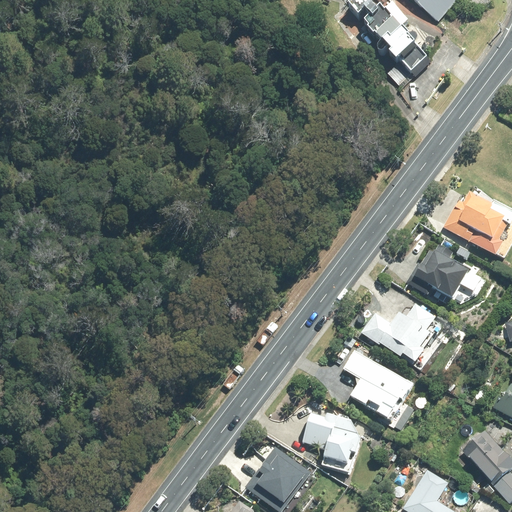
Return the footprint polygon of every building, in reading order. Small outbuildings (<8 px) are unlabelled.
[(352,0),(347,4),(361,20),(367,13),(374,20),(368,26),(372,31),(370,33),(376,39),(378,38),(394,56),(392,58),(400,66),(389,76),(400,88),(412,76),(413,77),(429,61),(411,42),(413,40),(406,33),(404,35),(402,32),(411,25),(391,4),(380,16),(374,9),(381,2),(379,0),(352,0)] [(411,0),(439,25),(461,2),(458,0),(411,0)] [(469,0),(464,6),(472,15),(486,0),(469,0)] [(499,248),(511,224),(511,223),(494,213),(497,207),(470,193),(464,205),(461,203),(457,210),(455,210),(444,230),(466,242),(471,233),(499,248)] [(436,256),(430,252),(407,286),(418,293),(421,288),(455,311),(460,303),(465,307),(473,295),(477,298),(486,284),(453,262),(456,258),(441,248),(436,256)] [(416,366),(414,367),(423,373),(444,343),(440,340),(446,331),(437,325),(438,322),(417,308),(408,321),(400,315),(392,327),(376,315),(362,335),(381,349),(382,347),(404,363),(407,359),(416,366)] [(362,383),(352,399),(368,410),(369,408),(393,424),(398,416),(399,417),(416,391),(355,353),(344,372),(362,383)] [(500,402),(495,412),(511,422),(511,392),(505,405),(500,402)] [(434,418),(427,405),(424,406),(424,405),(423,404),(423,403),(423,402),(422,402),(421,401),(420,400),(419,400),(418,400),(417,401),(416,401),(415,402),(414,403),(414,404),(414,405),(414,406),(414,407),(414,408),(415,409),(416,410),(417,410),(415,411),(422,424),(434,418)] [(314,417),(304,445),(329,454),(324,468),(352,478),(358,460),(359,460),(364,445),(353,426),(329,418),(327,422),(314,417)] [(472,464),(471,465),(493,490),(494,489),(511,508),(511,507),(511,476),(511,475),(511,465),(486,435),(464,455),(472,464)] [(290,511),(315,481),(277,451),(246,490),(272,511),(290,511)] [(414,466),(425,474),(429,467),(419,460),(414,466)] [(404,511),(451,511),(439,504),(450,486),(429,473),(404,511)] [(473,491),(480,495),(482,491),(476,487),(473,491)]
